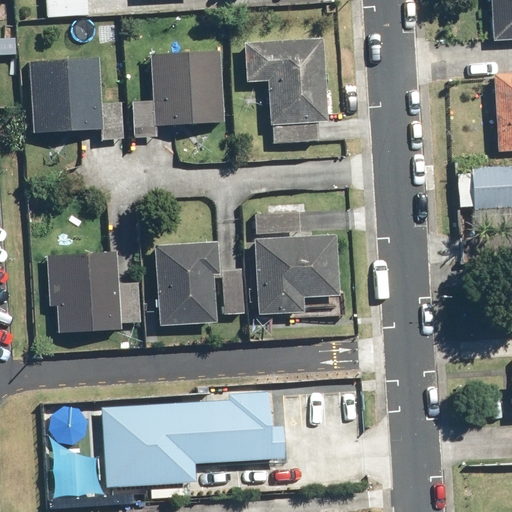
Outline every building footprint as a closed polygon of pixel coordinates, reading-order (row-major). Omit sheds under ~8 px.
[(126,0),(48,0),(49,18),(127,14),(126,0)] [(511,0),(493,0),(493,36),(511,35),(511,0)] [(326,40),(250,43),(249,80),(271,80),(273,124),(329,122),(326,40)] [(225,122),(223,51),(158,51),(159,100),(134,100),(135,138),(160,137),(159,124),(225,122)] [(102,58),(33,60),(36,133),(101,130),(101,139),(128,138),(126,102),(104,103),(102,58)] [(511,147),(511,72),(499,72),(500,148),(511,147)] [(322,128),(276,128),(276,143),(322,142),(322,128)] [(478,174),(461,174),(461,205),(478,205),(478,208),(511,207),(511,168),(478,168),(478,174)] [(304,213),(257,213),(260,312),(307,310),(306,297),(340,295),(337,236),(304,237),(304,213)] [(222,247),(162,246),(160,321),(220,322),(222,247)] [(121,251),(51,253),(52,305),(61,305),(62,333),(124,331),(124,323),(144,323),(143,283),(122,283),(121,251)] [(247,270),(226,270),(225,312),(246,313),(247,270)] [(232,401),(105,406),(108,488),(198,484),(197,460),(289,457),(288,424),(273,425),(272,393),(231,394),(232,401)] [(78,435),(79,405),(51,404),(49,433),(78,435)]
